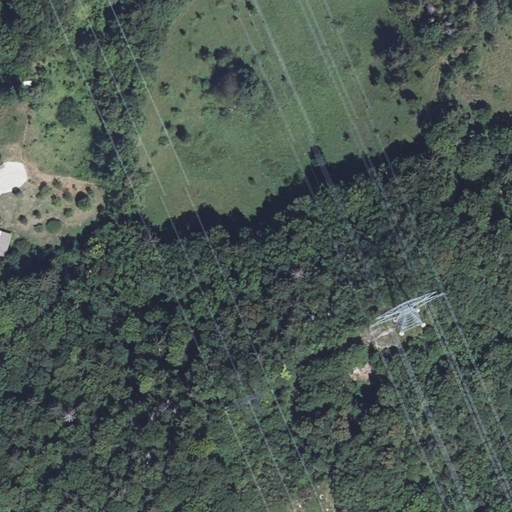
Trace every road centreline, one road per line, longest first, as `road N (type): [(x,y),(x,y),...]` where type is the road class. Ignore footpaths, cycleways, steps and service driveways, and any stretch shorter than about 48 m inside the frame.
road 1 (track): [(0,299),(17,321),(56,338),(106,257),(259,270),(454,173),(511,154)]
road 2 (track): [(380,338),(314,364),(299,399),(324,400),(511,340)]
